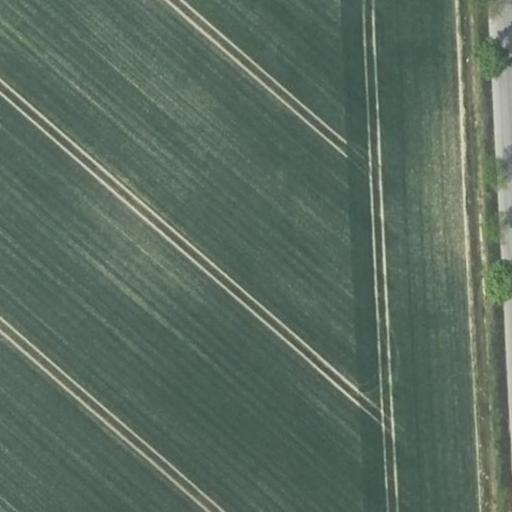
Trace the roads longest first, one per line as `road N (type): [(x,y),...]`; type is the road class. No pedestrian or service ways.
road 1 (track): [(460,0),(487,511)]
road 2 (unclassified): [(511,283),(495,0)]
